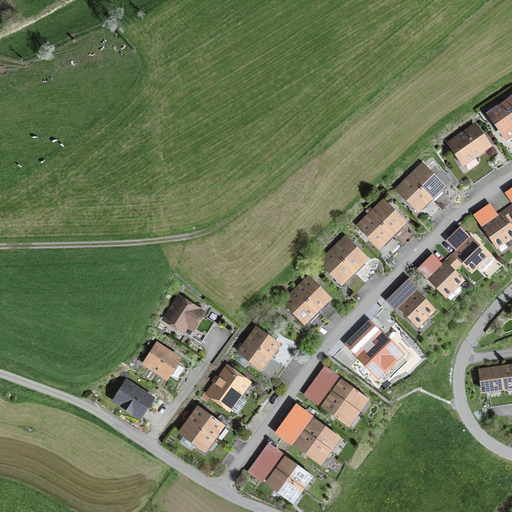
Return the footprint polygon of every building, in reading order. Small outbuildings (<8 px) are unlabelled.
[(511,95),(503,101),(511,113),(511,95)] [(511,136),(511,113),(503,101),(485,114),(505,142),(511,136)] [(443,144),(460,168),(489,147),(472,123),(443,144)] [(408,177),(431,199),(444,186),(420,163),(408,177)] [(431,199),(408,177),(394,191),(417,213),(431,199)] [(369,213),(391,236),(406,222),(383,199),(369,213)] [(391,236),(369,213),(356,226),(378,249),(391,236)] [(511,242),(511,229),(503,216),(482,230),(497,252),(511,242)] [(445,237),(455,247),(470,233),(461,223),(445,237)] [(333,249),(355,271),(367,259),(345,236),(333,249)] [(489,260),(471,240),(453,257),(472,276),(489,260)] [(355,271),(333,249),(319,262),(341,285),(355,271)] [(464,283),(445,264),(427,282),(446,301),(464,283)] [(294,288),(317,311),(330,298),(308,275),(294,288)] [(317,311),(294,288),(280,301),(303,324),(317,311)] [(438,315),(416,293),(398,311),(421,333),(438,315)] [(155,320),(182,338),(199,312),(172,294),(155,320)] [(245,339),(270,356),(278,344),(254,327),(245,339)] [(403,352),(382,332),(358,356),(379,377),(403,352)] [(270,356),(245,339),(236,354),(260,371),(270,356)] [(135,364),(160,380),(174,358),(149,342),(135,364)] [(304,392),(318,402),(340,372),(325,362),(304,392)] [(200,394),(225,412),(246,382),(222,364),(200,394)] [(511,366),(500,368),(503,390),(511,389),(511,366)] [(503,390),(500,368),(478,371),(481,393),(503,390)] [(330,392),(358,411),(368,397),(340,378),(330,392)] [(105,402),(133,419),(147,397),(119,379),(105,402)] [(358,411),(330,392),(320,406),(348,425),(358,411)] [(188,420),(212,438),(221,425),(197,407),(188,420)] [(302,431),(329,450),(339,437),(312,417),(302,431)] [(212,438),(188,420),(178,434),(202,452),(212,438)] [(329,450),(302,431),(292,446),(318,465),(329,450)] [(275,469),(302,489),(311,476),(284,456),(275,469)] [(302,489),(275,469),(264,484),(291,504),(302,489)]
